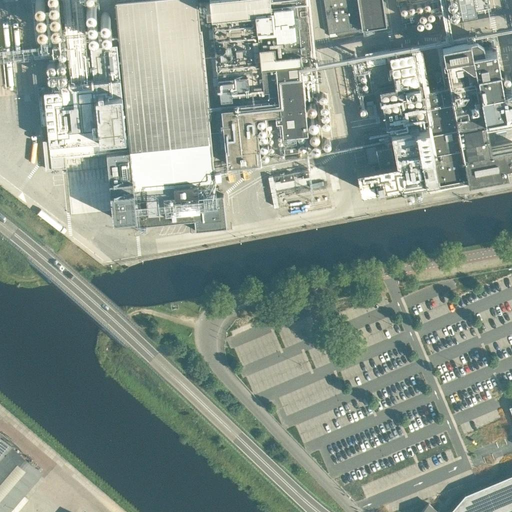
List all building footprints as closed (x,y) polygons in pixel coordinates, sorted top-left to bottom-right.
[(62,85),(38,87),(40,106),(46,105),(46,108),(41,109),(42,123),(47,122),(50,156),(106,151),(113,217),(136,215),(137,225),(194,220),(195,230),(227,227),(224,194),(215,195),(196,1),(205,0),(206,8),(211,7),(213,28),(208,29),(209,37),(214,37),(216,55),(211,56),(213,75),(218,75),(220,99),(233,98),(232,97),(278,93),(279,100),(221,106),(227,163),(260,160),(255,113),(275,111),(276,118),(281,118),(286,157),(299,156),(297,131),(308,130),(305,100),(315,99),(312,77),(315,76),(315,83),(322,83),(321,73),(312,74),(311,69),(302,70),(300,51),(314,49),(310,49),(304,0),(172,0),(166,4),(163,0),(115,0),(116,13),(128,132),(96,136),(82,0),(62,0),(65,26),(49,28),(50,42),(39,43),(40,57),(68,54),(70,79),(61,80),(62,85)] [(323,0),(329,32),(330,36),(337,35),(337,34),(341,33),(363,30),(362,26),(377,24),(386,23),(382,0),(323,0)] [(489,0),(445,0),(449,17),(491,10),(489,0)] [(87,5),(86,6),(87,8),(88,10),(89,11),(91,11),(93,11),(95,10),(96,8),(96,6),(96,4),(95,3),(93,2),(91,1),(89,2),(88,3),(87,5)] [(51,7),(51,9),(51,11),(51,13),(53,14),(55,15),(57,15),(58,14),(60,13),(60,11),(60,9),(60,7),(58,6),(56,5),(54,5),(53,6),(51,7)] [(37,10),(36,12),(37,14),(39,15),(40,16),(42,16),(44,16),(46,14),(47,12),(47,10),(46,9),(45,7),(43,6),(41,6),(39,7),(37,8),(37,10)] [(101,15),(100,17),(101,19),(102,21),(104,22),(106,22),(108,21),(109,20),(110,18),(110,17),(110,15),(109,13),(107,12),(105,12),(103,12),(102,13),(101,15)] [(88,16),(87,18),(88,20),(89,21),(90,23),(92,23),(94,23),(96,22),(97,20),(97,18),(97,16),(96,15),(94,14),(93,13),(91,13),(89,14),(88,16)] [(51,20),(51,22),(52,24),(54,26),(55,26),(57,27),(59,26),(61,24),(62,23),(62,20),(61,19),(59,17),(58,16),(56,16),(54,17),(52,18),(51,20)] [(38,21),(38,23),(38,25),(39,27),(41,28),(43,28),(45,27),(47,26),(47,24),(48,22),(47,20),(46,19),(44,18),(42,18),(40,18),(39,20),(38,21)] [(102,27),(102,29),(102,31),(103,32),(105,33),(107,33),(109,33),(110,31),(111,30),(111,28),(111,26),(109,24),(108,24),(106,23),(104,24),(103,25),(102,27)] [(89,27),(89,29),(89,31),(90,33),(91,34),(93,35),(95,34),(97,33),(98,32),(99,30),(98,28),(97,26),(96,25),(94,24),(92,25),(90,26),(89,27)] [(389,129),(363,134),(368,162),(379,160),(386,195),(403,192),(402,186),(439,180),(439,178),(467,173),(468,180),(508,172),(506,163),(511,162),(511,142),(491,147),(486,117),(511,112),(511,85),(504,87),(496,45),(472,49),(470,36),(442,41),(447,69),(435,72),(437,86),(429,87),(422,89),(427,116),(410,119),(390,122),(393,140),(391,141),(389,129)] [(421,43),(365,52),(367,65),(390,61),(395,84),(379,87),(386,123),(390,122),(410,119),(427,116),(422,89),(429,87),(421,43)] [(57,61),(57,63),(58,64),(59,66),(61,66),(62,66),(64,65),(65,64),(66,62),(65,61),(64,59),(63,58),(61,58),(59,58),(58,59),(57,61)] [(47,62),(47,64),(48,66),(49,67),(51,68),(53,67),(54,66),(55,65),(55,63),(55,62),(54,60),(53,59),(51,59),(49,60),(48,61),(47,62)] [(58,72),(58,73),(59,75),(60,76),(61,77),(63,77),(64,77),(66,76),(66,74),(66,72),(65,71),(64,70),(63,69),(61,70),(59,70),(58,72)] [(49,72),(48,73),(48,75),(49,77),(50,78),(52,78),(54,78),(55,77),(56,76),(57,74),(56,72),(55,71),(53,70),(52,70),(50,71),(49,72)] [(372,91),(362,93),(364,104),(374,102),(372,91)] [(307,104),(306,106),(307,108),(308,110),(310,111),(312,111),(314,110),(315,109),(316,107),(316,105),(316,104),(315,102),(313,101),(311,101),(309,101),(307,103),(307,104)] [(322,122),(321,123),(321,125),(322,126),(324,128),(325,128),(327,128),(329,127),(329,125),(330,124),(329,122),(328,120),(327,120),(325,120),(323,120),(322,122)] [(309,132),(309,134),(310,136),(311,137),(313,138),(315,139),(316,138),(318,137),(319,135),(319,133),(319,131),(317,130),(316,129),(314,129),(312,129),(310,130),(309,132)] [(311,143),(310,144),(310,146),(311,148),(313,149),(315,150),(316,150),(318,149),(320,148),(320,146),(320,144),(319,142),(318,141),(316,140),(314,140),(312,141),(311,143)] [(374,163),(357,166),(361,189),(378,186),(374,163)] [(407,191),(407,192),(408,194),(409,195),(410,196),(412,196),(414,195),(415,193),(415,192),(415,190),(414,189),(412,188),(411,188),(409,188),(408,189),(407,191)] [(511,472),(465,492),(447,511),(511,511),(511,404),(509,405),(511,412),(511,472)] [(0,511),(5,511),(29,485),(37,475),(0,443),(0,511)] [(420,511),(439,511),(428,503),(420,511)]
